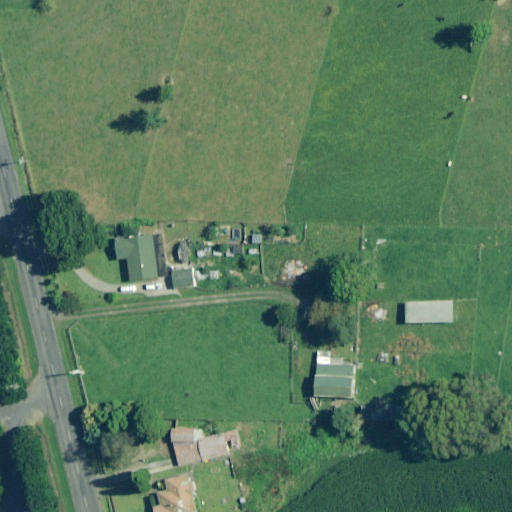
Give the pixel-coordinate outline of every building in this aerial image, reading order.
[(273,244),(273,234),(255,234),(255,244),(273,244)] [(169,278),(164,235),(118,241),(120,261),(130,259),(133,282),(169,278)] [(196,288),(195,271),(175,272),(176,290),(196,288)] [(456,323),(456,303),(408,303),(408,324),(456,323)] [(354,399),(356,366),(346,365),(346,361),(331,360),(332,355),(320,354),(318,397),(354,399)] [(416,407),(364,406),(364,421),(416,422),(416,407)] [(205,439),(202,427),(173,434),(181,467),(231,455),(230,450),(242,447),(238,432),(205,439)] [(198,511),(190,476),(168,481),(171,492),(160,494),(163,506),(156,508),(157,511),(198,511)]
